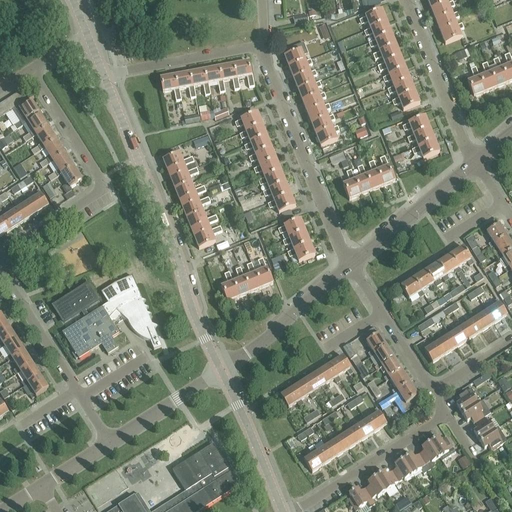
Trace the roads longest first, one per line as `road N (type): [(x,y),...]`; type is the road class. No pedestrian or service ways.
road 1 (tertiary): [(221,370),(101,75)]
road 2 (residential): [(0,259),(106,189),(33,71)]
road 3 (residential): [(350,263),(262,44)]
road 4 (residential): [(106,443),(0,271)]
road 5 (residential): [(296,511),(445,415)]
road 6 (residential): [(472,161),(403,0)]
road 7 (tertiary): [(221,370),(350,263)]
road 8 (residential): [(101,75),(262,44)]
road 9 (tertiary): [(350,263),(472,161)]
road 10 (tertiary): [(285,511),(221,370)]
road 11 (residential): [(431,391),(350,263)]
road 12 (residential): [(106,443),(221,370)]
